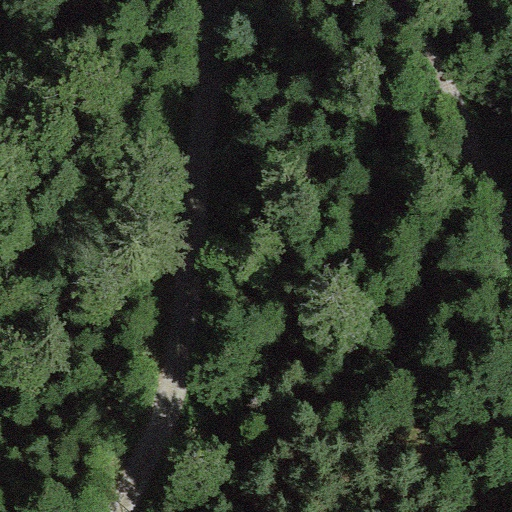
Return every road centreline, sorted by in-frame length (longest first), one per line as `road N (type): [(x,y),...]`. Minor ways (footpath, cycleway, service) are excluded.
road 1 (residential): [(243,0),(239,99),(199,370),(181,431),(140,511)]
road 2 (track): [(416,0),(511,195)]
